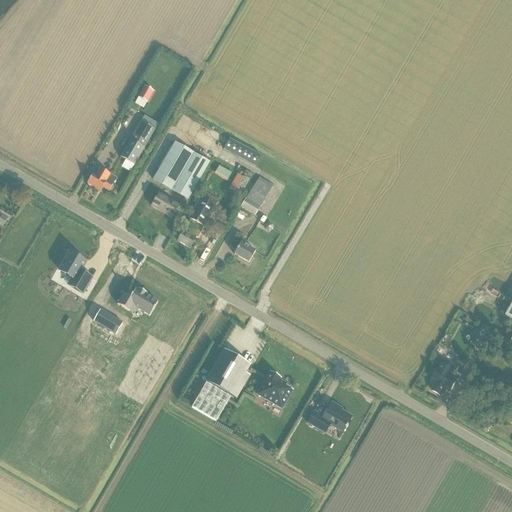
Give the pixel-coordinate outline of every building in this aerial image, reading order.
[(139,96),(148,101),(154,91),(145,86),(139,96)] [(131,140),(121,158),(135,165),(145,149),(155,130),(141,122),(131,140)] [(229,138),(223,149),(255,167),(261,155),(229,138)] [(210,163),(175,142),(153,180),(189,200),(210,163)] [(116,179),(110,176),(111,175),(100,169),(97,175),(94,173),(88,183),(101,191),(103,188),(109,191),(116,179)] [(241,207),(255,216),(273,186),(260,177),(241,207)] [(160,193),(152,206),(172,218),(177,209),(182,212),(188,202),(182,198),(179,204),(160,193)] [(189,219),(176,242),(190,249),(204,227),(217,206),(202,197),(201,196),(189,218),(189,219)] [(243,220),(246,214),(239,210),(236,216),(243,220)] [(222,212),(219,216),(226,220),(229,216),(222,212)] [(265,230),(269,232),(273,230),(274,225),(269,222),(264,224),(265,230)] [(256,251),(242,243),(245,237),(237,233),(230,247),(236,251),(234,255),(249,263),(256,251)] [(70,254),(60,271),(75,281),(71,287),(83,294),(92,279),(80,272),(86,263),(70,254)] [(138,289),(137,291),(136,290),(131,298),(124,294),(118,305),(130,312),(133,306),(151,316),(158,303),(147,296),(148,295),(138,289)] [(104,310),(98,320),(124,335),(129,325),(104,310)] [(484,350),(494,332),(483,326),(474,344),(484,350)] [(435,353),(441,357),(446,349),(439,345),(435,353)] [(192,408),(216,422),(249,365),(225,351),(192,408)] [(440,368),(432,381),(437,384),(434,391),(442,395),(446,388),(450,391),(458,378),(450,373),(452,370),(443,365),(441,368),(440,368)] [(293,390),(286,386),(287,385),(280,381),(281,379),(270,373),(257,395),(282,409),(293,390)] [(330,426),(342,433),(352,417),(340,411),(342,409),(331,403),(323,417),(314,411),(307,424),(325,434),(330,426)]
